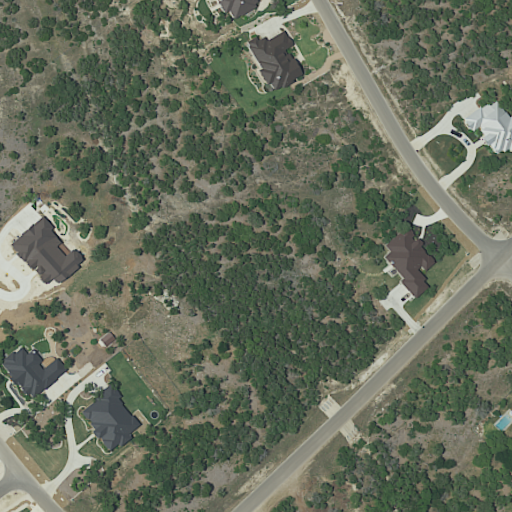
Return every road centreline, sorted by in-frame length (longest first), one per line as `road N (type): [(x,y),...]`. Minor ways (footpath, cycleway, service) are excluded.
road 1 (residential): [(511,248),(241,511)]
road 2 (residential): [(319,0),(420,173),(511,272)]
